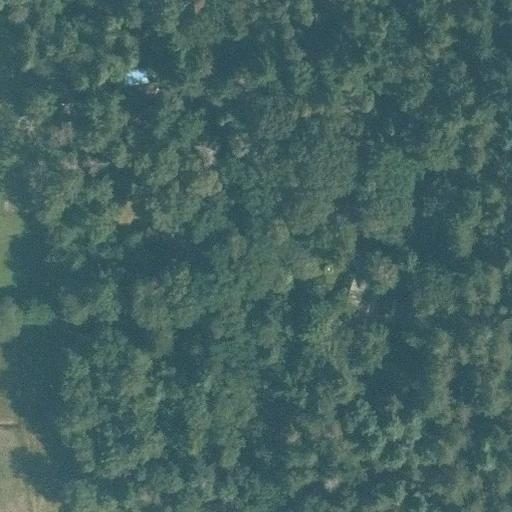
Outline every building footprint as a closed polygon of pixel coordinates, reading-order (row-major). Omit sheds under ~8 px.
[(401,102),(423,98),(419,72),(382,78),(384,91),(398,89),(401,102)] [(294,227),(315,201),(302,190),(282,217),(283,218),(270,234),(280,242),(293,226),(294,227)] [(309,230),(325,243),(333,233),(317,220),(309,230)] [(148,223),(144,237),(185,248),(188,234),(148,223)] [(373,310),(387,273),(374,268),(371,267),(371,269),(359,265),(347,297),(346,299),(358,303),(358,305),(360,306),(373,310)] [(197,314),(195,299),(160,302),(162,317),(197,314)] [(281,511),(280,496),(260,498),(239,500),(240,511),(281,511)]
